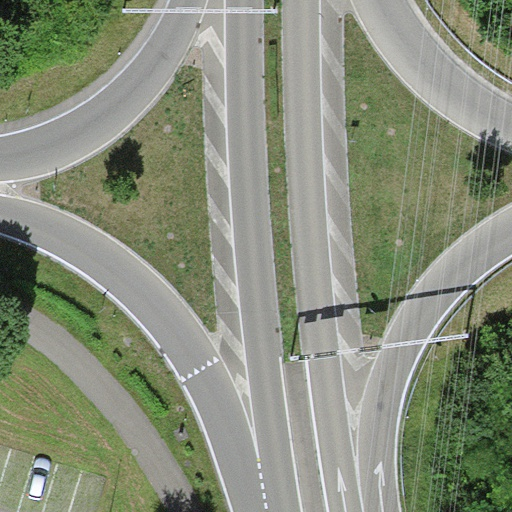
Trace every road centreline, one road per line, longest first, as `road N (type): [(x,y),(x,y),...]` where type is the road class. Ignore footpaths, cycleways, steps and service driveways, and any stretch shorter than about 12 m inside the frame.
road 1 (motorway): [(361,511),(325,343),(308,147),(308,0)]
road 2 (motorway): [(241,0),(248,227),(280,511)]
road 3 (primary): [(0,213),(86,248),(153,302),(199,365),(266,511)]
road 4 (primary): [(373,511),(380,412),(398,354),(451,275),(511,230)]
road 5 (track): [(0,324),(61,352),(145,443),(177,511)]
road 6 (motorway): [(187,0),(167,44),(110,110),(57,142),(0,157)]
road 7 (motorway): [(511,126),(438,77),(380,0)]
